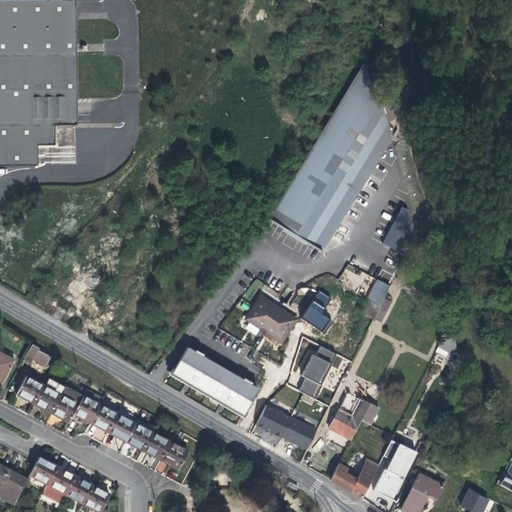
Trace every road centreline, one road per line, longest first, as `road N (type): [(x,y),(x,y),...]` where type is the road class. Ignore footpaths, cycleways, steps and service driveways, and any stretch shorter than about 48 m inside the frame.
road 1 (tertiary): [(0,298),(323,490)]
road 2 (residential): [(142,511),(141,481),(0,406)]
